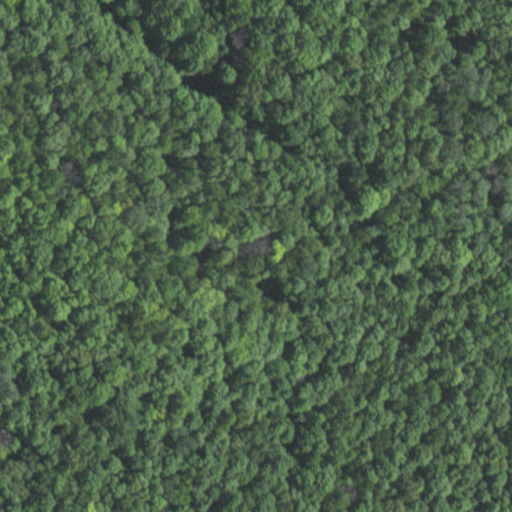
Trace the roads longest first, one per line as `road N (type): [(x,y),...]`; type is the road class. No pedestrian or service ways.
road 1 (residential): [(74,0),(191,99),(333,186),(361,220),(470,235),(511,268)]
road 2 (track): [(0,344),(98,384),(329,511)]
